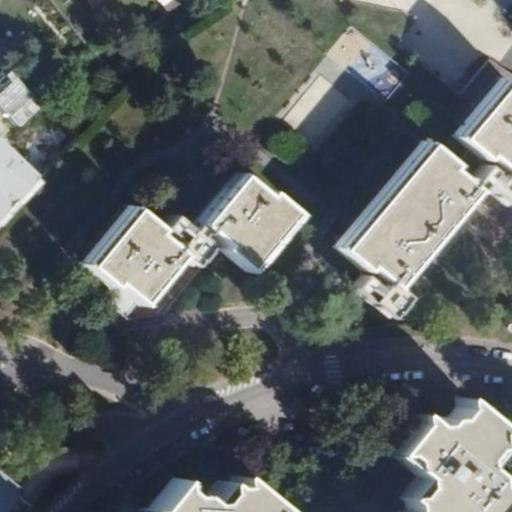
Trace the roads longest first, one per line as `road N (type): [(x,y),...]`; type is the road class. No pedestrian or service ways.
road 1 (tertiary): [(511,371),(331,370),(208,405)]
road 2 (residential): [(208,405),(83,362),(0,367)]
road 3 (tertiary): [(208,405),(123,452),(66,511)]
